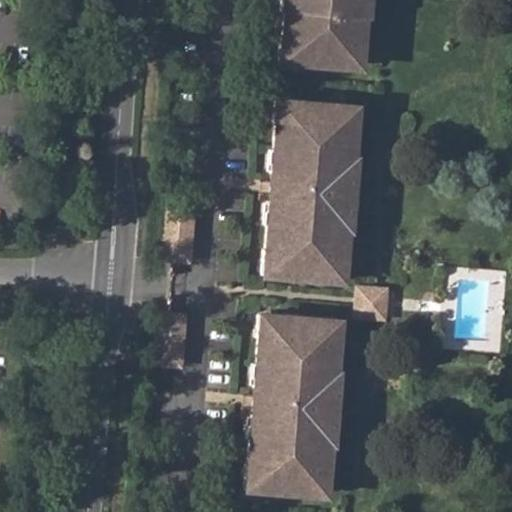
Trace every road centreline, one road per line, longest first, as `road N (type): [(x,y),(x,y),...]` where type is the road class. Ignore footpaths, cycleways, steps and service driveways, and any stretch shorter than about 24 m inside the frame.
road 1 (residential): [(105,280),(127,0)]
road 2 (residential): [(86,511),(105,280)]
